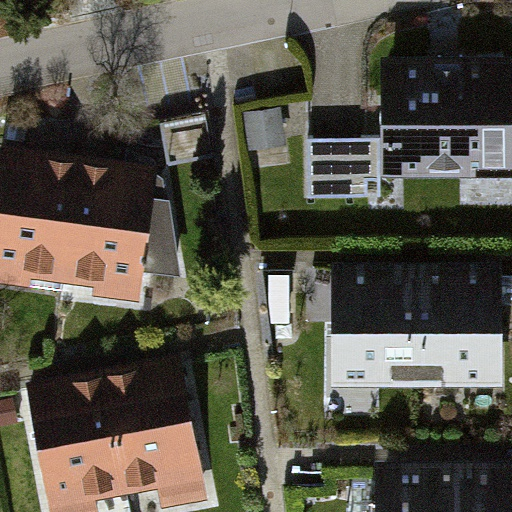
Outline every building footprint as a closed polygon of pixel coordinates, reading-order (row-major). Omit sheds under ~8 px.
[(511,50),(381,53),(383,133),(308,135),(309,199),(384,197),(384,172),(511,169),(511,50)] [(279,108),(250,111),(252,135),(281,131),(279,108)] [(159,157),(0,138),(0,272),(143,289),(159,157)] [(344,372),(420,372),(419,270),(343,270),(344,372)] [(494,270),(419,270),(420,372),(495,371),(494,270)] [(222,511),(195,369),(39,399),(60,511),(222,511)] [(467,511),(467,469),(387,470),(387,499),(349,500),(348,511),(467,511)] [(511,511),(511,469),(467,469),(467,511),(511,511)]
